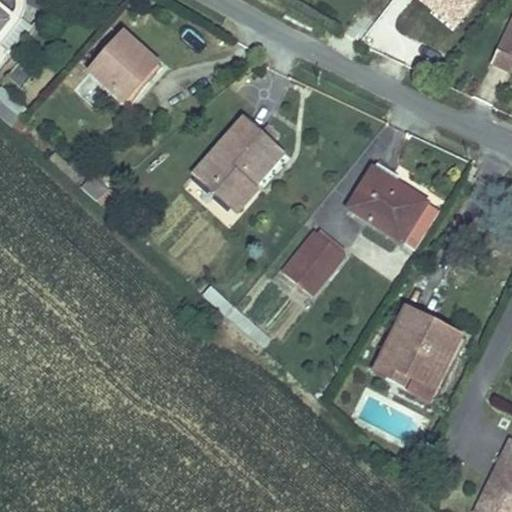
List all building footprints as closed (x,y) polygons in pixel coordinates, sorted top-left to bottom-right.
[(14,13),(0,2),(0,14),(7,21),(13,13),(14,13)] [(15,49),(31,29),(13,13),(7,21),(8,22),(0,31),(0,44),(8,51),(15,49)] [(0,60),(8,51),(0,44),(0,31),(8,22),(7,21),(0,14),(0,60)] [(511,25),(499,52),(511,57),(511,25)] [(142,91),(169,61),(160,53),(153,61),(125,36),(92,74),(125,102),(138,87),(142,91)] [(2,70),(24,90),(49,63),(27,43),(2,70)] [(511,74),(511,71),(511,57),(499,52),(493,65),(511,74)] [(20,119),(0,101),(0,116),(12,127),(20,119)] [(20,134),(26,126),(27,125),(20,119),(12,127),(20,134)] [(252,176),(277,148),(246,121),(196,176),(237,213),(258,190),(255,188),(244,178),(248,173),(252,176)] [(280,136),(268,126),(263,131),(274,141),(280,136)] [(255,188),(284,155),(277,148),(252,176),(248,173),(244,178),(255,188)] [(77,183),(87,172),(74,161),(69,167),(56,156),(51,161),(77,183)] [(397,185),(374,170),(372,174),(394,189),(397,185)] [(428,204),(397,185),(394,189),(372,174),(350,209),(404,243),(428,204)] [(110,190),(95,177),(83,190),(97,202),(110,190)] [(416,251),(441,213),(428,204),(404,243),(416,251)] [(313,297),(346,257),(317,233),(284,274),(313,297)] [(209,302),(217,293),(212,288),(204,297),(209,302)] [(228,318),(236,309),(217,293),(209,302),(228,318)] [(255,325),(236,309),(228,318),(247,335),(255,325)] [(435,391),(462,338),(408,311),(377,372),(410,388),(414,380),(415,381),(435,391)] [(264,350),(272,340),(255,325),(247,335),(264,350)] [(428,404),(435,391),(415,381),(414,380),(410,388),(407,393),(428,404)] [(511,511),(511,441),(504,457),(506,458),(502,466),(507,468),(500,482),(494,478),(476,511),(511,511)] [(500,482),(507,468),(502,466),(506,458),(504,457),(494,478),(500,482)] [(435,498),(441,487),(428,480),(422,491),(435,498)]
